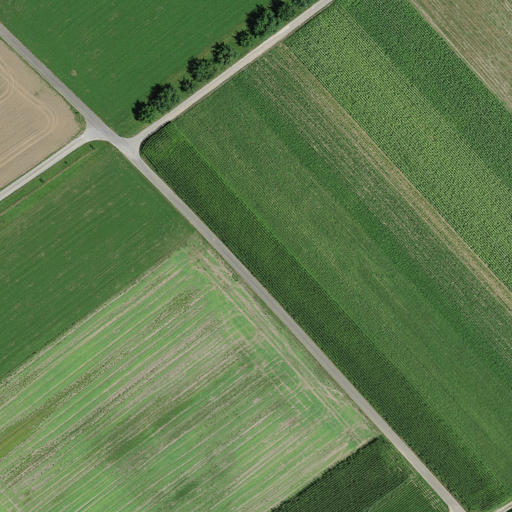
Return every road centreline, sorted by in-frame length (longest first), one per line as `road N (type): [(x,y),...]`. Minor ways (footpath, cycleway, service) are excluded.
road 1 (residential): [(0,31),(123,148),(460,511)]
road 2 (track): [(123,148),(326,0)]
road 3 (track): [(0,196),(98,126)]
